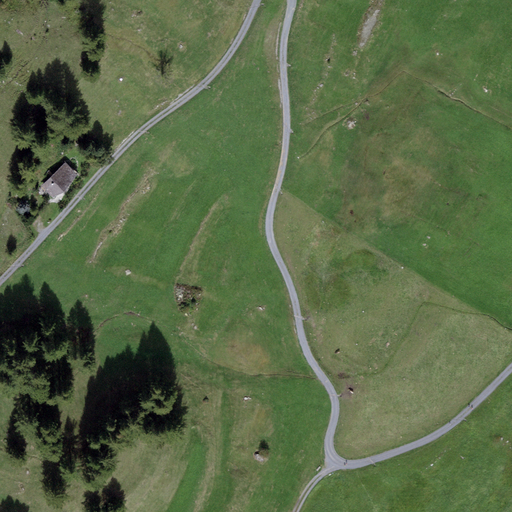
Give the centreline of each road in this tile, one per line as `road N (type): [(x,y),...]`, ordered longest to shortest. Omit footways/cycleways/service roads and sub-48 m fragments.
road 1 (track): [(289,0),(284,160),(268,229),(305,353),(333,396),(329,461),(363,463),(436,434),(511,365)]
road 2 (track): [(0,281),(122,147),(219,66),(256,0)]
